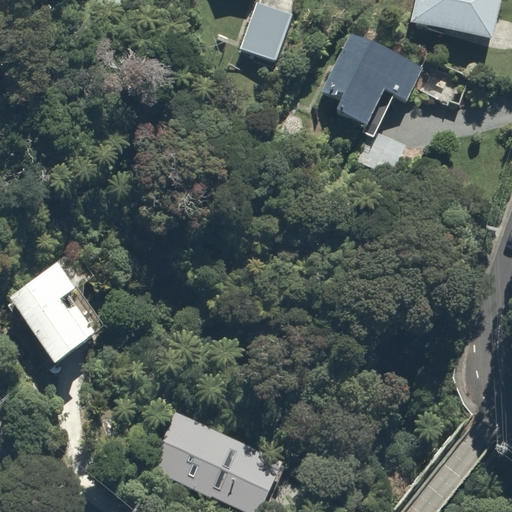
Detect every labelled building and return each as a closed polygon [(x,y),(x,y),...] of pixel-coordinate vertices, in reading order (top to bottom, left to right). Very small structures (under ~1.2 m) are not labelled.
[(509,0),(416,0),(411,24),(500,43),(509,0)] [(278,66),(293,15),(257,4),(242,56),(278,66)] [(340,114),(376,135),(400,92),(415,100),(428,78),(351,35),(319,92),(344,106),(340,114)] [(408,152),(378,132),(376,135),(361,159),(391,179),(408,152)] [(115,340),(66,265),(0,307),(0,325),(40,388),(115,340)] [(260,511),(282,469),(173,415),(143,475),(217,511),(260,511)]
